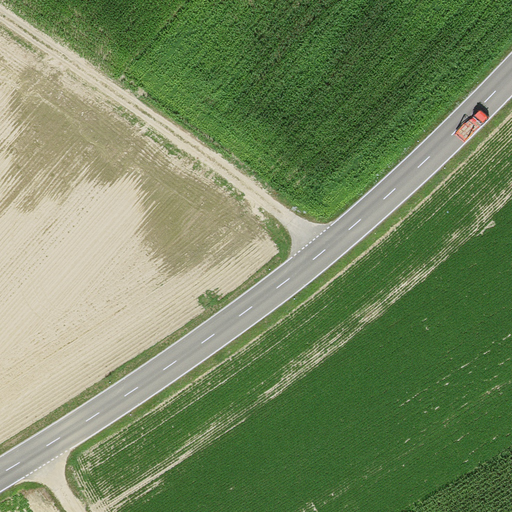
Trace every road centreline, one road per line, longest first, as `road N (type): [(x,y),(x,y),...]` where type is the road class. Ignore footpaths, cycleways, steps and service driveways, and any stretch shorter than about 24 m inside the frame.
road 1 (secondary): [(0,473),(110,404),(408,185),(511,72)]
road 2 (track): [(0,28),(323,248)]
